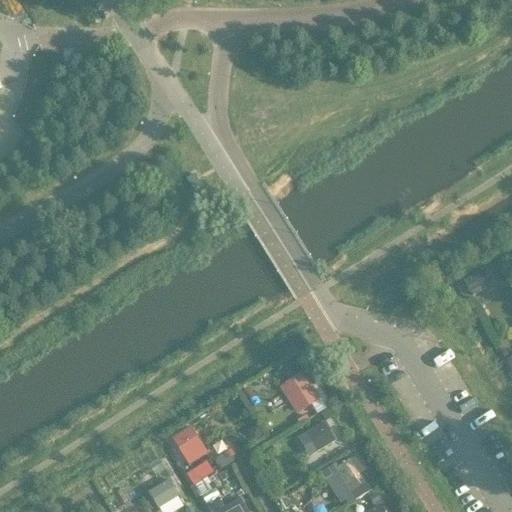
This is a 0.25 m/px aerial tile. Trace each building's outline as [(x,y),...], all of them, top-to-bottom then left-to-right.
[(493,285),(485,270),(464,283),(473,297),(493,285)] [(303,376),(281,389),(297,415),(319,401),(303,376)] [(336,441),(326,425),(306,436),(317,453),(336,441)] [(208,456),(192,428),(172,439),(189,467),(208,456)] [(186,474),(194,485),(215,471),(208,459),(186,474)] [(350,462),(324,478),(341,504),(353,496),(355,500),(368,491),(350,462)] [(178,497),(169,482),(150,493),(159,508),(178,497)]
